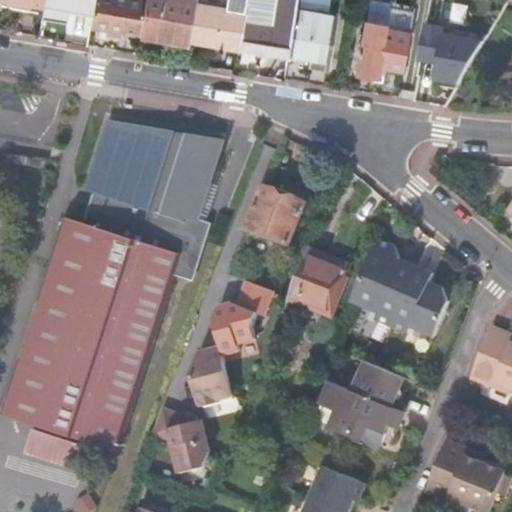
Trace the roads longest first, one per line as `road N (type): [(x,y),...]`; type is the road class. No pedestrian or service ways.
road 1 (residential): [(321,117),(238,92),(0,55)]
road 2 (residential): [(511,275),(409,511)]
road 3 (residential): [(321,117),(511,275)]
road 4 (residential): [(511,140),(430,142),(321,117)]
